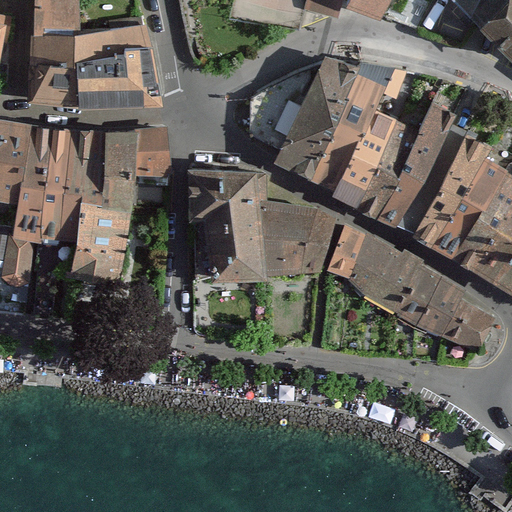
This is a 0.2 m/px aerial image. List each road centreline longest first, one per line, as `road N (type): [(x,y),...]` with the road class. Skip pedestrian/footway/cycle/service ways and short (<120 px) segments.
road 1 (residential): [(209,119),(511,318)]
road 2 (residential): [(209,119),(248,75),(344,37),(397,47),(511,95)]
road 3 (residential): [(180,329),(181,154),(209,119)]
road 4 (residential): [(23,110),(102,120),(209,119)]
road 5 (residential): [(170,0),(209,119)]
